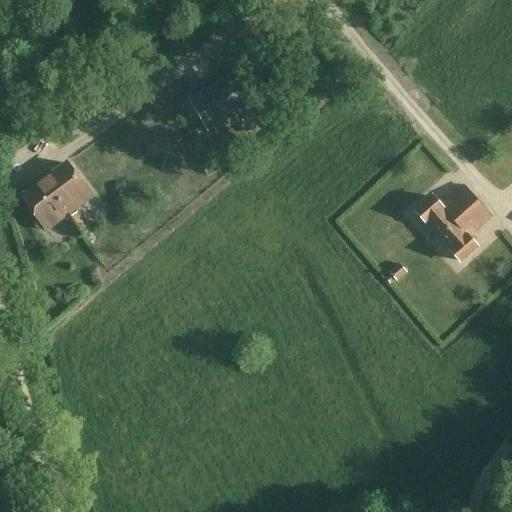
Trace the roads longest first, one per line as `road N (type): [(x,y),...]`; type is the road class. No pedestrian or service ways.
road 1 (track): [(273,0),(0,201)]
road 2 (track): [(318,0),(511,223)]
road 3 (track): [(0,305),(56,511)]
